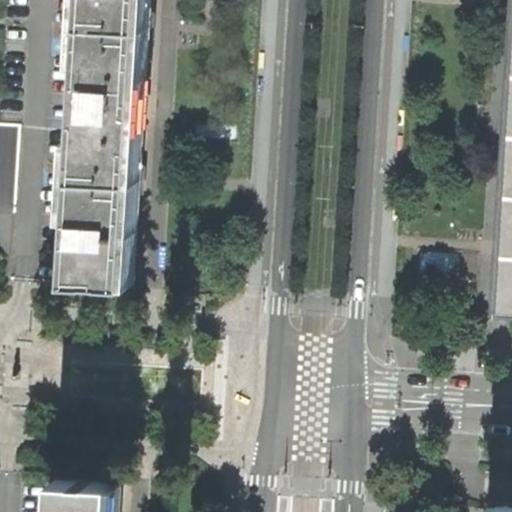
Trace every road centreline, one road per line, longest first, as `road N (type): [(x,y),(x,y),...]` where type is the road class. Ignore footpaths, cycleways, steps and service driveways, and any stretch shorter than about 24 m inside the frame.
road 1 (tertiary): [(352,400),(376,0)]
road 2 (tertiary): [(296,0),(278,333)]
road 3 (residential): [(250,332),(19,318),(0,338)]
road 4 (residential): [(0,429),(242,449)]
road 5 (residential): [(511,402),(352,400)]
